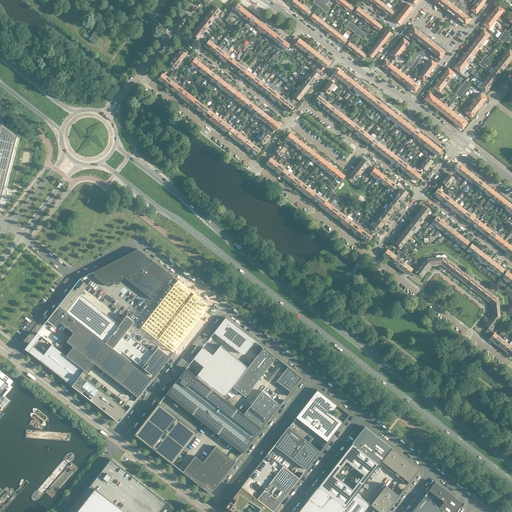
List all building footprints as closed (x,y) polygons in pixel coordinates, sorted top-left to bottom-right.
[(444,10),(451,0),(442,0),(438,6),(440,7),(444,10)] [(460,0),(451,0),(444,10),(447,13),(448,13),(449,14),(460,0)] [(466,3),(463,1),(461,0),(460,0),(449,14),(450,15),(451,15),(454,18),(466,3)] [(346,9),(350,4),(346,1),(342,6),(346,9)] [(479,9),(482,5),(477,1),(474,5),(479,9)] [(299,10),(303,5),(299,2),(295,7),(299,10)] [(382,10),(386,5),(382,2),(378,7),(382,10)] [(413,8),(407,3),(405,7),(410,11),(413,8)] [(466,15),(469,11),(468,10),(469,8),(466,6),(467,4),(466,3),(454,18),(458,21),(458,22),(458,21),(460,22),(466,15)] [(237,13),(242,7),(238,4),(233,10),(237,13)] [(350,13),(354,8),(350,4),(346,9),(350,13)] [(311,11),(303,5),(299,10),(307,17),(311,11)] [(386,14),(390,9),(386,5),(382,10),(386,14)] [(476,14),(479,9),(474,5),(471,10),(476,14)] [(500,15),(504,10),(498,5),(494,10),(500,15)] [(221,11),(215,6),(214,7),(213,7),(212,9),(212,10),(218,14),(219,13),(220,11),(221,11)] [(241,16),(245,10),(242,7),(237,13),(241,16)] [(358,15),(362,10),(358,7),(354,12),(358,15)] [(390,17),(394,12),(390,9),(386,14),(390,17)] [(218,14),(212,10),(210,12),(209,13),(215,18),(218,14)] [(244,19),(249,13),(245,10),(241,16),(244,19)] [(362,19),(366,14),(362,10),(358,15),(362,19)] [(496,19),(500,15),(494,10),(490,15),(496,19)] [(215,18),(209,13),(208,14),(206,17),(212,21),(215,18)] [(248,22),(253,15),(249,13),(244,19),(248,22)] [(314,22),(318,17),(314,14),(310,19),(314,22)] [(366,22),(370,17),(366,14),(362,19),(366,22)] [(252,24),(256,18),(253,15),(248,22),(252,24)] [(469,24),(472,20),(466,15),(460,22),(461,23),(461,24),(465,27),(466,27),(466,26),(468,24),(469,24)] [(493,24),(496,19),(490,15),(487,19),(493,24)] [(212,21),(206,17),(205,19),(204,19),(203,20),(210,25),(212,21)] [(318,25),(322,20),(318,17),(314,22),(318,25)] [(371,25),(375,20),(370,17),(366,22),(371,25)] [(255,27),(260,21),(256,18),(252,24),(255,27)] [(489,29),(493,24),(487,19),(483,24),(488,28),(489,29)] [(210,25),(203,20),(202,21),(203,21),(201,24),(207,28),(210,25)] [(322,28),(326,23),(322,20),(318,25),(322,28)] [(375,28),(379,23),(375,20),(371,25),(375,28)] [(259,30),(264,24),(260,21),(255,27),(259,30)] [(326,32),(330,27),(326,23),(322,28),(326,32)] [(379,32),(383,26),(379,23),(375,28),(379,32)] [(207,28),(201,24),(199,26),(198,27),(204,32),(207,28)] [(263,33),(267,27),(264,24),(259,30),(263,33)] [(414,37),(419,31),(420,30),(418,29),(418,28),(414,26),(414,25),(413,26),(411,28),(407,33),(408,33),(405,37),(411,41),(414,37)] [(204,32),(198,27),(197,28),(196,30),(202,35),(204,32)] [(266,36),(271,30),(267,27),(263,33),(266,36)] [(330,35),(334,30),(330,27),(326,32),(330,35)] [(95,44),(103,34),(97,29),(89,39),(95,44)] [(199,39),(202,35),(196,30),(195,31),(193,32),(193,33),(193,34),(196,37),(195,39),(197,41),(199,39)] [(270,39),(275,33),(271,30),(266,36),(270,39)] [(334,38),(338,33),(334,30),(330,35),(334,38)] [(389,38),(392,34),(387,30),(384,34),(389,38)] [(419,42),(425,34),(421,31),(420,30),(419,31),(414,37),(416,39),(413,43),(416,46),(419,42)] [(490,35),(484,30),(480,35),(486,40),(489,35),(490,35)] [(274,42),(278,35),(275,33),(270,39),(274,42)] [(338,41),(342,36),(338,33),(334,38),(338,41)] [(385,42),(389,38),(384,34),(380,38),(385,42)] [(421,50),(429,39),(430,38),(429,37),(425,34),(419,42),(422,44),(419,48),(421,50)] [(277,45),(282,38),(278,35),(274,42),(277,45)] [(482,44),(486,40),(480,35),(476,40),(482,44)] [(343,45),(347,39),(342,36),(338,41),(343,45)] [(281,47),(286,41),(282,38),(277,45),(281,47)] [(382,46),(385,42),(380,38),(377,42),(382,46)] [(405,47),(408,42),(403,38),(400,43),(405,47)] [(430,50),(436,42),(432,39),(430,38),(429,39),(421,50),(424,52),(427,48),(430,50)] [(301,46),(304,42),(300,39),(299,39),(295,44),(300,48),(302,46),(301,46)] [(478,49),(482,44),(476,40),(473,44),(478,49)] [(209,49),(214,44),(210,41),(205,46),(207,48),(208,49),(209,49)] [(285,50),(290,44),(286,41),(281,47),(285,50)] [(350,50),(354,45),(349,42),(345,47),(350,50)] [(379,50),(382,46),(377,42),(374,46),(379,50)] [(432,58),(440,48),(441,46),(440,45),(439,45),(436,42),(430,50),(432,52),(429,56),(432,58)] [(402,51),(405,47),(400,43),(397,47),(402,51)] [(475,54),(478,49),(473,44),(469,49),(475,54)] [(309,52),(312,49),(308,45),(303,51),(308,55),(310,53),(309,52)] [(354,53),(358,48),(354,45),(350,50),(354,53)] [(217,56),(222,50),(217,46),(215,48),(216,49),(213,53),(217,56)] [(376,54),(379,50),(374,46),(371,50),(376,54)] [(444,55),(444,54),(446,52),(446,51),(443,48),(443,47),(442,47),(441,46),(440,48),(432,58),(438,63),(441,59),(444,55)] [(399,55),(402,51),(397,47),(394,51),(399,55)] [(366,54),(358,48),(354,53),(362,60),(366,54)] [(471,58),(475,54),(469,49),(465,54),(471,58)] [(186,54),(188,52),(186,51),(184,53),(181,50),(178,53),(177,54),(180,56),(183,59),(186,54)] [(373,58),(376,54),(371,50),(367,54),(373,58)] [(395,59),(399,55),(394,51),(390,55),(395,59)] [(318,59),(320,55),(316,52),(312,57),(317,61),(318,59)] [(226,62),(230,57),(225,53),(224,55),(222,59),(226,62)] [(183,59),(180,56),(177,54),(176,55),(177,55),(175,57),(181,62),(183,59)] [(467,63),(471,58),(465,54),(462,58),(467,63)] [(508,64),(511,59),(506,55),(502,60),(508,64)] [(232,61),(234,59),(230,57),(226,62),(230,66),(233,62),(232,61)] [(325,68),(329,62),(325,58),(320,64),(323,66),(321,69),(323,70),(325,68)] [(464,68),(467,63),(462,58),(458,63),(464,68)] [(195,68),(199,62),(199,61),(198,60),(197,60),(196,59),(191,65),(195,68)] [(234,69),(238,63),(234,59),(232,61),(233,62),(230,66),(234,69)] [(178,65),(172,60),(171,61),(170,64),(175,69),(178,65)] [(433,69),(436,64),(431,60),(428,65),(433,69)] [(504,69),(508,64),(502,60),(498,64),(504,69)] [(386,69),(390,64),(386,61),(382,66),(386,69)] [(201,69),(203,65),(199,62),(195,68),(198,70),(200,68),(201,69)] [(240,68),(242,66),(238,63),(234,69),(238,72),(241,68),(240,68)] [(460,73),(464,68),(458,63),(454,68),(460,73)] [(390,72),(394,67),(390,64),(386,69),(390,72)] [(500,73),(504,69),(498,64),(495,69),(500,73)] [(203,74),(208,68),(203,65),(201,69),(200,68),(198,70),(203,74)] [(430,73),(433,69),(428,65),(425,69),(430,73)] [(242,75),(247,69),(242,66),(240,68),(241,68),(238,72),(242,75)] [(394,75),(398,70),(394,67),(390,72),(394,75)] [(209,75),(212,72),(208,68),(203,74),(207,77),(208,75),(209,75)] [(256,77),(252,74),(247,69),(242,75),(244,77),(245,78),(246,78),(248,80),(248,81),(249,82),(250,81),(252,83),(256,77)] [(427,77),(430,73),(425,69),(422,73),(427,77)] [(450,78),(454,73),(448,69),(444,73),(450,78)] [(497,78),(500,73),(495,69),(491,74),(497,78)] [(319,75),(314,70),(311,74),(313,76),(312,76),(316,79),(319,75)] [(340,79),(344,74),(339,70),(335,76),(333,78),(335,79),(337,77),(340,79)] [(399,79),(403,74),(398,70),(394,75),(399,79)] [(168,77),(165,75),(167,72),(165,71),(163,73),(158,79),(163,83),(168,77)] [(211,80),(216,75),(212,72),(209,75),(208,75),(207,77),(211,80)] [(423,81),(427,77),(422,73),(418,77),(423,81)] [(447,83),(450,78),(444,73),(441,78),(447,83)] [(316,79),(312,76),(313,76),(311,74),(307,79),(313,83),(316,79)] [(345,80),(348,77),(344,74),(340,79),(343,82),(345,80)] [(403,82),(407,77),(403,74),(399,79),(403,82)] [(493,83),(497,78),(491,74),(487,79),(493,83)] [(217,82),(220,78),(216,75),(211,80),(215,83),(217,81),(217,82)] [(168,85),(171,80),(168,77),(163,83),(167,86),(168,85)] [(260,83),(261,81),(256,77),(252,83),(256,86),(259,82),(260,83)] [(348,86),(352,80),(348,77),(345,80),(343,82),(348,86)] [(407,85),(411,80),(407,77),(403,82),(407,85)] [(220,87),(224,81),(220,78),(217,82),(217,81),(215,83),(220,87)] [(443,87),(447,83),(441,78),(437,83),(443,87)] [(313,83),(307,79),(304,82),(306,84),(306,85),(309,87),(313,83)] [(489,88),(493,83),(487,79),(484,83),(489,88)] [(171,90),(176,84),(171,80),(168,85),(167,86),(169,88),(169,89),(170,90),(171,89),(171,90)] [(354,87),(357,83),(352,80),(348,86),(351,88),(353,86),(354,87)] [(411,88),(415,83),(411,80),(407,85),(411,88)] [(225,88),(228,85),(224,81),(220,87),(223,90),(225,88)] [(260,89),(265,84),(261,81),(260,83),(259,82),(256,86),(260,89)] [(331,90),(335,85),(330,81),(326,85),(330,88),(329,89),(331,90)] [(309,87),(306,85),(306,84),(304,82),(300,87),(306,92),(309,87)] [(356,92),(361,87),(357,83),(354,87),(353,86),(351,88),(356,92)] [(415,92),(419,86),(415,83),(411,88),(415,92)] [(439,92),(443,87),(437,83),(433,88),(439,92)] [(485,92),(489,88),(484,83),(480,88),(485,92)] [(177,92),(181,88),(180,87),(176,84),(171,90),(172,90),(172,91),(173,92),(174,92),(176,93),(177,92)] [(268,89),(270,87),(265,84),(260,89),(264,93),(267,89),(268,89)] [(228,93),(232,88),(228,85),(225,88),(223,90),(228,93)] [(331,90),(329,89),(330,88),(326,85),(323,89),(329,94),(331,90)] [(268,96),(273,90),(270,87),(268,89),(267,89),(264,93),(268,96)] [(306,92),(300,87),(298,90),(300,92),(299,93),(303,96),(306,92)] [(362,93),(365,90),(361,87),(356,92),(360,95),(361,93),(362,93)] [(180,96),(184,90),(181,88),(177,92),(176,93),(180,96)] [(242,95),(241,94),(240,94),(240,93),(239,92),(238,92),(236,91),(236,90),(235,89),(234,89),(232,88),(228,93),(238,101),(242,95)] [(184,98),(188,93),(184,90),(180,96),(184,99),(185,98),(184,98)] [(276,96),(278,94),(273,90),(268,96),(273,99),(275,95),(276,96)] [(303,96),(299,93),(300,92),(298,90),(294,96),(299,100),(303,96)] [(364,99),(369,93),(365,90),(362,93),(361,93),(360,95),(364,99)] [(188,103),(193,97),(188,93),(184,98),(185,98),(184,99),(186,101),(186,102),(187,102),(188,102),(188,103)] [(370,100),(373,96),(369,93),(364,99),(368,101),(370,99),(370,100)] [(429,103),(434,97),(429,93),(425,99),(429,103)] [(277,102),(281,96),(278,94),(276,96),(275,95),(273,99),(277,102)] [(324,99),(321,97),(323,95),(321,94),(319,96),(315,101),(319,105),(324,99)] [(482,103),(486,98),(480,94),(477,98),(482,103)] [(243,102),(246,99),(242,95),(238,101),(242,105),(244,103),(243,102)] [(284,102),(286,100),(281,96),(277,102),(281,105),(284,102)] [(373,105),(377,99),(373,96),(370,100),(370,99),(368,101),(373,105)] [(194,105),(198,101),(193,97),(188,103),(189,104),(190,105),(192,106),(193,105),(194,105)] [(434,106),(439,101),(434,97),(429,103),(434,106)] [(479,108),(482,103),(477,98),(473,103),(479,108)] [(378,106),(381,103),(377,99),(373,105),(376,108),(378,106)] [(285,109),(290,103),(286,100),(284,102),(281,105),(285,109)] [(196,109),(201,103),(198,101),(194,105),(193,105),(192,106),(196,109)] [(439,110),(443,104),(439,101),(434,106),(439,110)] [(252,109),(255,105),(250,102),(246,108),(251,111),(252,109)] [(328,112),(332,106),(327,102),(326,104),(326,105),(323,108),(328,112)] [(201,110),(204,106),(201,103),(196,109),(200,112),(201,111),(201,110)] [(290,112),(294,107),(296,104),(294,103),(292,105),(290,103),(285,109),(286,109),(286,110),(287,111),(290,112)] [(381,112),(385,106),(381,103),(378,106),(376,108),(381,112)] [(475,112),(479,108),(473,103),(469,108),(475,112)] [(444,114),(448,108),(443,104),(439,110),(444,114)] [(205,116),(209,110),(204,106),(201,110),(201,111),(200,112),(202,114),(202,115),(204,115),(205,116)] [(395,113),(392,111),(385,106),(381,112),(391,119),(395,113)] [(260,115),(263,112),(259,108),(254,114),(259,118),(261,116),(260,115)] [(448,118),(453,112),(448,108),(444,114),(448,118)] [(471,117),(475,112),(469,108),(465,113),(471,117)] [(336,118),(340,112),(336,109),(334,111),(335,111),(332,115),(336,118)] [(211,118),(214,113),(209,110),(205,116),(205,117),(206,118),(207,117),(209,119),(210,118),(211,118)] [(453,121),(458,115),(453,112),(448,118),(453,121)] [(219,125),(222,120),(214,113),(211,118),(210,118),(209,119),(218,126),(219,125)] [(396,120),(399,117),(395,113),(391,119),(395,123),(397,121),(396,120)] [(268,122),(271,118),(267,115),(263,120),(267,124),(269,122),(268,122)] [(344,125),(349,119),(344,115),(342,117),(343,118),(340,121),(344,125)] [(458,125),(462,119),(458,115),(453,121),(458,125)] [(462,129),(467,123),(462,119),(458,125),(462,129)] [(223,130),(227,124),(222,120),(219,125),(218,126),(220,128),(220,129),(221,129),(222,129),(223,130)] [(405,127),(408,123),(403,120),(399,126),(404,129),(405,127)] [(275,131),(280,125),(278,123),(278,122),(276,122),(275,121),(271,127),(274,129),(272,132),(273,133),(275,130),(275,131)] [(352,131),(357,125),(352,122),(350,124),(351,124),(348,128),(352,131)] [(228,132),(232,128),(227,124),(223,130),(223,131),(224,132),(225,132),(227,133),(228,132)] [(3,125),(0,138),(0,205),(2,207),(2,205),(19,137),(19,136),(4,125),(3,126),(3,125)] [(413,133),(416,130),(412,126),(407,132),(412,136),(414,134),(413,133)] [(231,136),(236,130),(232,128),(228,132),(227,133),(231,136)] [(361,137),(365,132),(360,128),(359,130),(359,131),(357,134),(361,137)] [(235,137),(239,133),(236,130),(231,136),(235,139),(236,138),(235,137)] [(270,136),(264,132),(262,135),(268,140),(269,139),(268,139),(270,136)] [(375,139),(371,136),(365,132),(361,137),(370,145),(375,139)] [(239,143),(244,137),(239,133),(235,137),(236,138),(235,139),(237,141),(238,142),(239,142),(239,143)] [(291,143),(295,137),(290,133),(285,139),(286,139),(284,141),(285,143),(287,140),(291,143)] [(421,140),(424,136),(420,133),(415,139),(420,142),(422,140),(421,140)] [(268,140),(262,135),(259,139),(265,144),(267,141),(268,140)] [(245,145),(249,140),(244,137),(239,143),(240,143),(240,144),(241,145),(241,144),(243,146),(244,145),(245,145)] [(299,142),(298,141),(299,140),(295,137),(291,143),(295,147),(299,142)] [(378,145),(380,143),(375,139),(370,145),(375,148),(377,145),(378,145)] [(430,146),(432,143),(428,139),(424,145),(429,149),(430,147),(430,146)] [(247,149),(252,143),(249,140),(245,145),(244,145),(243,146),(247,149)] [(299,149),(303,143),(303,142),(302,141),(301,142),(299,140),(298,141),(299,142),(295,147),(299,149)] [(252,150),(256,146),(252,143),(247,149),(252,152),(253,151),(252,150)] [(302,152),(306,147),(307,148),(308,147),(306,145),(305,144),(304,144),(303,143),(299,149),(302,152)] [(379,152),(383,146),(380,143),(378,145),(377,145),(375,148),(379,152)] [(286,149),(281,144),(279,147),(278,147),(277,148),(284,153),(286,149)] [(256,156),(261,150),(260,150),(262,147),(260,146),(259,148),(256,146),(252,150),(253,151),(252,152),(253,154),(255,155),(256,156)] [(386,152),(388,150),(383,146),(379,152),(383,155),(386,151),(386,152)] [(437,155),(441,150),(436,146),(432,152),(435,154),(433,156),(435,157),(437,155)] [(307,156),(312,150),(308,147),(307,148),(306,147),(302,152),(307,156)] [(284,153),(277,148),(276,149),(277,149),(275,152),(281,156),(284,153)] [(316,155),(315,154),(316,153),(312,150),(307,156),(312,160),(316,155)] [(387,158),(391,152),(388,150),(386,152),(386,151),(383,155),(387,158)] [(395,158),(396,156),(391,152),(387,158),(391,161),(394,158),(395,158)] [(315,162),(320,156),(320,155),(318,154),(316,153),(315,154),(316,155),(312,160),(315,162)] [(270,165),(274,160),(273,159),(274,157),(273,155),(271,158),(266,164),(267,164),(267,165),(268,166),(270,167),(271,166),(270,165)] [(319,165),(322,160),(323,161),(324,160),(322,158),(321,157),(320,157),(320,156),(315,162),(319,165)] [(395,164),(400,159),(396,156),(395,158),(394,158),(391,161),(395,164)] [(433,162),(427,157),(424,161),(427,162),(426,163),(430,166),(433,162)] [(369,163),(363,158),(360,163),(361,164),(365,168),(368,165),(370,167),(371,165),(369,163)] [(403,165),(405,163),(400,159),(395,164),(399,168),(402,164),(403,165)] [(274,170),(279,164),(274,160),(270,165),(271,166),(270,167),(274,170)] [(324,169),(328,163),(324,160),(323,161),(322,160),(319,165),(324,169)] [(430,166),(426,163),(427,162),(424,161),(420,166),(426,170),(430,166)] [(332,168),(331,167),(332,166),(328,163),(324,169),(328,173),(332,168)] [(365,168),(361,164),(360,163),(357,167),(363,171),(365,168)] [(404,171),(408,165),(405,163),(403,165),(402,164),(399,168),(404,171)] [(460,170),(463,166),(458,163),(454,169),(452,171),(454,172),(456,170),(457,171),(459,169),(460,170)] [(280,173),(284,168),(279,164),(274,170),(279,174),(280,172),(280,173)] [(411,171),(413,169),(408,165),(404,171),(408,174),(410,171),(411,171)] [(332,175),(337,169),(336,169),(336,168),(335,167),(334,167),(332,166),(331,167),(332,168),(328,173),(332,175)] [(462,175),(467,170),(463,166),(460,170),(459,169),(457,171),(462,175)] [(363,171),(357,167),(353,171),(355,172),(355,171),(360,175),(363,171)] [(283,177),(287,171),(284,168),(280,173),(280,172),(279,174),(280,175),(280,176),(282,176),(283,177)] [(374,177),(379,170),(378,169),(377,170),(375,168),(370,174),(374,177)] [(335,178),(339,173),(340,174),(341,173),(339,171),(339,170),(338,170),(337,170),(337,169),(332,175),(335,178)] [(412,177),(416,172),(413,169),(411,171),(410,171),(408,174),(412,177)] [(377,179),(382,173),(379,172),(380,171),(379,170),(374,177),(377,179)] [(468,176),(471,173),(467,170),(462,175),(466,178),(467,176),(468,176)] [(287,178),(291,173),(287,171),(283,177),(283,178),(284,179),(285,179),(287,180),(288,179),(287,178)] [(356,180),(360,175),(355,171),(355,172),(353,171),(350,175),(356,180)] [(417,181),(421,176),(421,175),(423,173),(421,172),(419,174),(416,172),(412,177),(417,181)] [(291,183),(296,177),(291,173),(287,178),(288,179),(287,180),(291,183)] [(340,182),(345,176),(341,173),(340,174),(339,173),(335,178),(340,182)] [(380,182),(385,176),(384,175),(382,173),(377,179),(380,182)] [(471,182),(475,176),(471,173),(468,176),(467,176),(466,178),(471,182)] [(450,183),(454,178),(449,174),(445,178),(449,181),(448,182),(450,183)] [(384,185),(389,179),(386,177),(387,177),(385,176),(380,182),(384,185)] [(476,183),(479,179),(475,176),(471,182),(474,184),(476,182),(476,183)] [(297,186),(301,181),(296,177),(291,183),(295,186),(296,185),(297,186)] [(450,183),(448,182),(449,181),(445,178),(442,183),(447,187),(450,183)] [(387,187),(392,181),(391,180),(391,181),(389,179),(384,185),(387,187)] [(479,188),(483,182),(479,179),(476,183),(476,182),(474,184),(479,188)] [(299,190),(304,184),(301,181),(297,186),(296,185),(295,186),(297,188),(298,189),(299,189),(299,190)] [(391,190),(396,184),(393,182),(392,181),(387,187),(391,190)] [(485,189),(487,186),(483,182),(479,188),(482,191),(484,189),(485,189)] [(304,191),(307,186),(304,184),(299,190),(300,190),(300,191),(301,192),(302,192),(303,193),(304,192),(304,191)] [(308,196),(312,190),(307,186),(304,191),(304,192),(303,193),(308,196)] [(487,195),(492,189),(487,186),(485,189),(484,189),(482,191),(487,195)] [(408,193),(404,190),(402,188),(402,189),(399,187),(398,188),(400,190),(399,192),(405,197),(405,196),(406,196),(407,195),(407,194),(408,193)] [(440,194),(442,192),(440,190),(442,188),(440,187),(438,189),(434,195),(438,198),(441,194),(440,194)] [(493,196),(496,192),(492,189),(487,195),(491,197),(492,195),(493,196)] [(314,199),(317,194),(312,190),(308,196),(312,200),(313,198),(314,199)] [(405,197),(399,192),(396,195),(403,200),(403,199),(405,197)] [(442,201),(447,195),(442,192),(440,194),(441,194),(438,198),(442,201)] [(495,201),(500,195),(496,192),(493,196),(492,195),(491,197),(495,201)] [(322,205),(325,200),(317,194),(314,199),(313,198),(312,200),(313,201),(314,201),(315,202),(318,204),(318,205),(319,206),(320,206),(321,207),(322,206),(322,205)] [(403,200),(396,195),(393,199),(400,204),(401,201),(402,201),(403,200)] [(501,202),(504,199),(500,195),(495,201),(499,204),(500,202),(501,202)] [(450,208),(455,202),(450,198),(448,200),(449,201),(446,204),(450,208)] [(400,204),(393,199),(391,202),(397,207),(398,206),(400,204)] [(504,208),(508,202),(504,199),(501,202),(500,202),(499,204),(504,208)] [(326,210),(330,204),(325,200),(322,205),(322,206),(321,207),(326,210)] [(397,207),(391,202),(388,206),(394,210),(396,208),(397,207)] [(331,213),(335,208),(330,204),(326,210),(330,214),(331,212),(331,213)] [(459,214),(463,208),(458,205),(457,207),(454,211),(459,214)] [(394,210),(388,206),(385,209),(392,214),(393,213),(392,213),(394,210)] [(426,216),(430,211),(424,206),(423,207),(422,208),(422,209),(421,210),(424,213),(424,214),(426,216)] [(334,217),(339,211),(335,208),(331,213),(331,212),(330,214),(331,215),(332,216),(333,216),(334,217)] [(392,214),(385,209),(383,213),(389,217),(391,215),(392,214)] [(426,216),(424,214),(424,213),(421,210),(418,214),(424,219),(426,216)] [(338,218),(342,213),(339,211),(334,217),(334,218),(336,219),(338,220),(339,219),(338,218)] [(467,221),(471,215),(467,211),(465,213),(466,214),(463,217),(467,221)] [(342,223),(347,217),(342,213),(338,218),(339,219),(338,220),(342,223)] [(389,217),(383,213),(380,216),(386,221),(387,220),(389,217)] [(424,219),(418,214),(414,218),(418,221),(418,220),(421,222),(424,219)] [(386,221),(380,216),(377,219),(383,224),(385,222),(386,222),(386,221)] [(438,223),(441,220),(440,219),(440,218),(438,217),(436,216),(432,222),(435,225),(438,222),(438,223)] [(348,226),(352,221),(347,217),(342,223),(346,226),(347,225),(348,226)] [(417,227),(421,222),(418,220),(418,221),(414,218),(411,223),(417,227)] [(475,227),(480,221),(475,218),(473,220),(474,220),(471,224),(475,227)] [(383,224),(377,219),(375,223),(381,228),(382,227),(383,224)] [(440,229),(445,223),(441,220),(438,223),(438,222),(435,225),(440,229)] [(350,230),(355,224),(352,221),(348,226),(347,225),(346,226),(348,228),(348,229),(349,229),(350,229),(350,230)] [(381,228),(375,223),(372,227),(378,231),(380,229),(381,228)] [(413,232),(417,227),(411,223),(408,227),(411,229),(411,230),(413,232)] [(446,229),(449,226),(445,223),(440,229),(445,232),(447,230),(446,229)] [(355,231),(359,226),(355,224),(350,230),(351,230),(351,231),(352,232),(353,232),(355,233),(356,232),(355,231)] [(483,234),(488,228),(483,224),(481,226),(482,227),(479,230),(483,234)] [(359,236),(363,230),(359,226),(355,231),(356,232),(355,233),(359,236)] [(448,235),(453,229),(449,226),(446,229),(447,230),(445,232),(448,235)] [(413,232),(411,230),(411,229),(408,227),(405,231),(411,235),(413,232)] [(455,236),(457,232),(453,229),(448,235),(452,238),(454,235),(455,236)] [(365,239),(368,234),(363,230),(359,236),(363,240),(364,238),(365,239)] [(411,235),(405,231),(402,235),(405,237),(408,239),(411,235)] [(492,240),(496,234),(491,231),(490,233),(488,237),(492,240)] [(457,242),(461,236),(457,232),(455,236),(454,235),(452,238),(457,242)] [(367,243),(372,237),(374,234),(372,233),(370,235),(368,234),(365,239),(364,238),(363,240),(365,241),(366,242),(367,242),(367,243)] [(404,244),(408,239),(405,237),(402,235),(398,239),(404,244)] [(463,242),(465,239),(461,236),(457,242),(461,245),(463,243),(463,242)] [(500,246),(504,241),(500,237),(498,239),(499,240),(496,243),(500,246)] [(400,249),(404,244),(398,239),(398,240),(397,240),(396,241),(396,242),(395,243),(397,245),(396,246),(400,249)] [(465,248),(469,243),(470,242),(468,241),(467,239),(466,240),(465,239),(463,242),(463,243),(461,245),(465,248)] [(511,250),(511,246),(510,245),(504,241),(500,246),(510,254),(511,250)] [(473,250),(476,247),(475,246),(473,245),(472,244),(467,250),(470,252),(473,250)] [(475,256),(480,250),(476,247),(473,250),(470,252),(475,256)] [(115,260),(95,271),(93,272),(95,276),(100,280),(109,287),(126,278),(154,300),(172,277),(172,276),(173,276),(155,262),(155,263),(152,261),(153,261),(147,256),(138,249),(115,260)] [(387,259),(392,253),(388,249),(383,255),(385,257),(386,258),(387,258),(387,259)] [(481,257),(484,253),(480,250),(475,256),(480,260),(482,257),(481,257)] [(391,262),(396,256),(392,253),(387,259),(391,262)] [(483,263),(488,257),(484,253),(481,257),(482,257),(480,260),(483,263)] [(396,265),(400,259),(396,256),(391,262),(396,265)] [(441,264),(446,257),(445,259),(443,257),(435,258),(427,259),(426,261),(424,260),(431,265),(436,265),(441,264)] [(445,267),(450,260),(449,261),(446,258),(447,258),(446,257),(441,264),(445,267)] [(490,263),(492,260),(488,257),(483,263),(487,265),(489,263),(490,263)] [(400,268),(404,262),(400,259),(396,265),(400,268)] [(431,265),(424,260),(424,261),(422,264),(421,263),(421,264),(428,269),(431,265)] [(448,270),(454,263),(453,263),(450,261),(450,260),(445,267),(448,270)] [(492,269),(496,263),(492,260),(490,263),(489,263),(487,265),(492,269)] [(404,272),(409,266),(404,262),(400,268),(404,272)] [(452,273),(457,266),(456,266),(453,264),(454,263),(448,270),(452,273)] [(498,270),(500,266),(496,263),(492,269),(496,273),(498,270)] [(428,269),(421,264),(422,265),(419,268),(418,267),(425,273),(428,269)] [(408,275),(410,272),(413,269),(409,266),(404,272),(405,273),(406,274),(407,274),(408,275)] [(456,275),(461,269),(461,268),(460,269),(457,267),(458,266),(457,266),(452,273),(456,275)] [(500,276),(504,270),(505,270),(503,269),(503,268),(502,267),(501,267),(500,266),(498,270),(496,273),(500,276)] [(425,273),(418,267),(418,268),(419,268),(416,272),(413,269),(410,272),(416,277),(418,273),(422,276),(425,273)] [(459,278),(465,272),(464,271),(464,272),(461,270),(461,269),(456,275),(459,278)] [(508,278),(511,274),(510,274),(510,273),(508,272),(507,271),(502,277),(506,280),(508,277),(508,278)] [(463,281),(468,274),(467,275),(464,273),(465,272),(459,278),(463,281)] [(467,284),(472,277),(471,278),(468,276),(469,275),(468,274),(463,281),(467,284)] [(470,287),(476,280),(475,280),(475,281),(472,278),(472,277),(467,284),(470,287)] [(178,280),(141,327),(173,352),(206,310),(205,309),(208,305),(201,300),(202,299),(178,280)] [(474,290),(479,283),(478,284),(475,281),(476,281),(476,280),(470,287),(474,290)] [(119,324),(81,294),(88,285),(83,282),(78,288),(76,291),(73,288),(59,306),(105,342),(119,324)] [(478,293),(483,286),(482,286),(479,284),(480,283),(479,283),(474,290),(478,293)] [(481,295),(487,289),(486,288),(486,289),(483,287),(483,286),(478,293),(481,295)] [(485,298),(490,292),(490,291),(489,292),(486,290),(487,289),(481,295),(485,298)] [(489,301),(494,294),(493,295),(490,293),(491,292),(490,292),(485,298),(489,301)] [(492,304),(498,297),(497,297),(497,298),(494,296),(494,295),(494,294),(489,301),(492,304)] [(500,316),(499,309),(498,301),(497,299),(498,298),(498,297),(492,304),(493,309),(494,315),(500,320),(501,319),(499,318),(500,316)] [(152,379),(58,306),(47,320),(56,328),(60,322),(74,333),(60,350),(84,370),(72,385),(73,387),(75,385),(77,386),(76,388),(119,422),(127,411),(84,378),(95,364),(138,397),(152,380),(152,379)] [(500,320),(494,315),(491,318),(497,323),(498,323),(497,322),(499,319),(500,320)] [(126,316),(105,342),(120,354),(122,351),(154,376),(167,360),(167,359),(169,356),(168,355),(158,347),(152,355),(151,354),(151,353),(126,334),(125,334),(134,322),(126,316)] [(255,341),(225,318),(214,333),(242,354),(245,354),(255,341)] [(497,323),(491,318),(488,322),(495,327),(494,326),(496,323),(497,324),(497,323)] [(491,330),(493,327),(494,328),(495,327),(488,322),(485,326),(489,329),(486,332),(492,336),(494,333),(491,330)] [(44,355),(33,346),(41,336),(37,333),(29,343),(25,349),(72,385),(84,370),(52,345),(44,355)] [(494,342),(498,336),(494,333),(492,336),(490,339),(491,340),(491,341),(493,342),(494,342)] [(498,345),(503,339),(498,336),(494,342),(498,345)] [(502,348),(507,343),(503,339),(498,345),(502,348)] [(506,352),(511,346),(507,343),(502,348),(506,352)] [(233,387),(248,367),(220,345),(213,355),(208,351),(203,347),(193,359),(199,363),(204,367),(196,376),(224,398),(233,387)] [(246,397),(259,379),(276,357),(264,347),(258,355),(248,367),(233,387),(246,397)] [(302,377),(288,366),(277,381),(290,392),(302,377)] [(180,376),(256,436),(262,428),(224,398),(196,376),(186,368),(180,376)] [(166,393),(204,423),(242,453),(249,445),(172,386),(166,393)] [(317,390),(302,408),(334,433),(349,414),(317,390)] [(280,405),(271,398),(262,391),(256,398),(274,412),(280,405)] [(272,415),(274,412),(256,398),(250,406),(268,420),(272,415)] [(172,464),(197,433),(159,403),(134,434),(172,464)] [(244,413),(262,428),(264,425),(268,420),(250,406),(244,413)] [(334,433),(302,408),(296,417),(328,442),(334,433)] [(320,451),(289,427),(289,426),(288,426),(274,445),(275,445),(306,470),(320,451)] [(392,448),(386,443),(365,427),(356,438),(352,443),(353,443),(380,464),(380,463),(392,448)] [(333,468),(319,486),(346,507),(379,464),(353,443),(338,461),(339,462),(333,468)] [(210,494),(235,462),(215,446),(203,462),(195,456),(183,472),(195,481),(210,494)] [(388,470),(400,454),(392,448),(380,463),(388,470)] [(299,478),(268,454),(268,453),(242,487),(273,511),(299,478)] [(395,474),(407,459),(400,454),(388,470),(395,474)] [(160,511),(165,506),(171,510),(171,511),(173,509),(174,508),(123,468),(111,459),(91,485),(95,489),(76,511),(160,511)] [(401,479),(413,464),(407,459),(395,474),(401,479)] [(419,469),(413,464),(401,479),(407,484),(419,469)] [(435,482),(429,490),(444,502),(439,507),(445,511),(455,511),(462,503),(435,482)] [(383,484),(378,490),(394,502),(399,495),(383,484)] [(342,511),(346,507),(319,486),(319,487),(318,486),(316,490),(312,494),(298,511),(342,511)] [(272,511),(273,511),(242,487),(226,506),(233,511),(272,511)] [(394,502),(378,490),(373,496),(389,508),(394,502)] [(379,511),(378,511),(364,511),(370,505),(356,494),(346,507),(342,511),(379,511)] [(424,495),(410,511),(445,511),(439,507),(424,495)] [(385,511),(389,508),(373,496),(368,503),(379,511),(385,511)]
